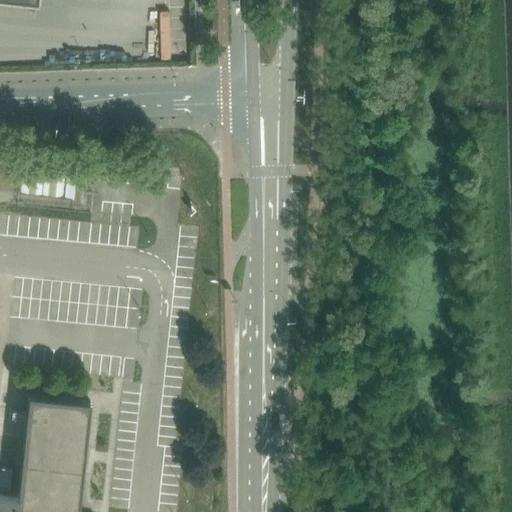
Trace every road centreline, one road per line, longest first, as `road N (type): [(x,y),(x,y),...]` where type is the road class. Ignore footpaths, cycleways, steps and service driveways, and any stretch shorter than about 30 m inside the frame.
road 1 (secondary): [(268,511),(267,99)]
road 2 (unclassified): [(267,99),(0,104)]
